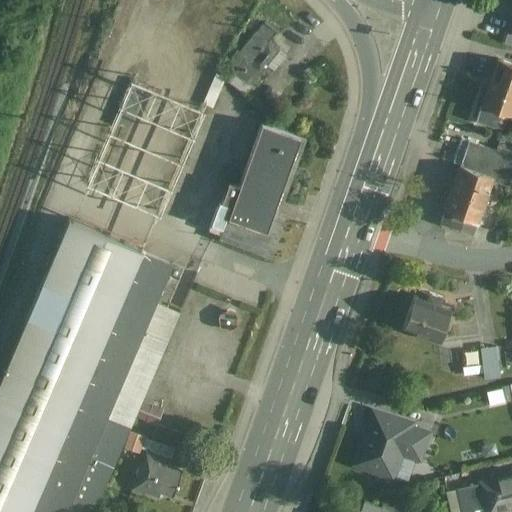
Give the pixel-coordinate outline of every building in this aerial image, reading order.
[(246,59),(236,72),(248,82),(258,70),(260,72),(278,49),(269,42),(277,31),(265,22),(241,52),(244,54),(244,55),(246,59)] [(511,63),(495,58),(475,119),(496,127),(502,112),(511,115),(511,63)] [(233,182),(229,192),(225,201),(235,205),(223,238),(274,257),(289,216),(282,213),(310,136),(266,121),(242,186),(233,182)] [(496,150),(469,140),(438,224),(459,231),(463,219),(478,224),(493,179),(509,186),(511,175),(511,149),(497,144),(496,150)] [(177,262),(73,219),(0,388),(0,511),(96,511),(183,312),(159,303),(177,262)] [(439,343),(450,310),(440,306),(443,298),(429,293),(425,301),(415,297),(403,331),(439,343)] [(241,315),(227,314),(226,327),(239,328),(241,315)] [(500,377),(497,347),(479,349),(482,379),(500,377)] [(414,422),(371,407),(350,467),(393,482),(402,458),(420,464),(431,432),(413,425),(414,422)] [(174,460),(147,450),(133,490),(160,499),(162,494),(175,498),(184,472),(172,467),(174,460)] [(511,511),(511,472),(477,481),(478,485),(483,507),(484,511),(511,511)] [(464,511),(483,507),(478,485),(459,490),(463,511),(464,511)] [(411,511),(414,506),(397,500),(395,507),(382,502),(377,511),(411,511)] [(363,511),(339,503),(335,511),(363,511)]
